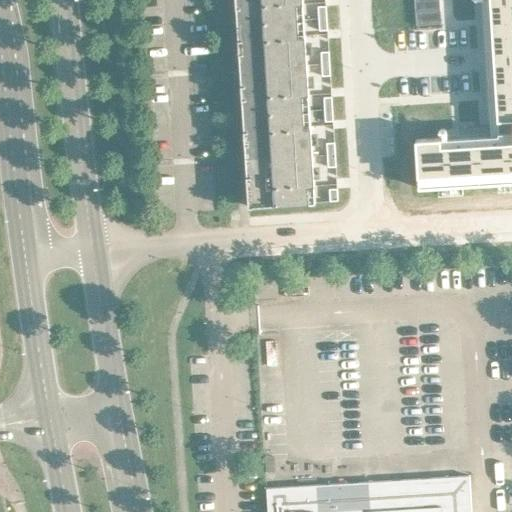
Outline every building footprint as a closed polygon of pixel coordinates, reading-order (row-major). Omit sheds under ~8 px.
[(236,0),(249,205),(310,201),(309,184),(315,184),(304,0),(236,0)] [(442,22),(440,0),(415,0),(417,24),(442,22)] [(511,0),(484,0),(493,134),(442,138),(442,136),(416,138),(419,187),(439,185),(439,193),(464,192),(463,184),(499,181),(500,190),(511,188),(511,0)] [(320,29),(328,28),(327,5),(327,4),(318,5),(320,29)] [(323,74),(331,74),(330,50),(321,50),(323,74)] [(326,120),(334,119),(332,96),(332,95),(324,96),(326,120)] [(329,165),(337,165),(335,141),(327,142),(329,165)] [(330,187),(331,199),(339,199),(338,187),(330,187)] [(472,511),(470,474),(267,486),(268,511),(472,511)]
